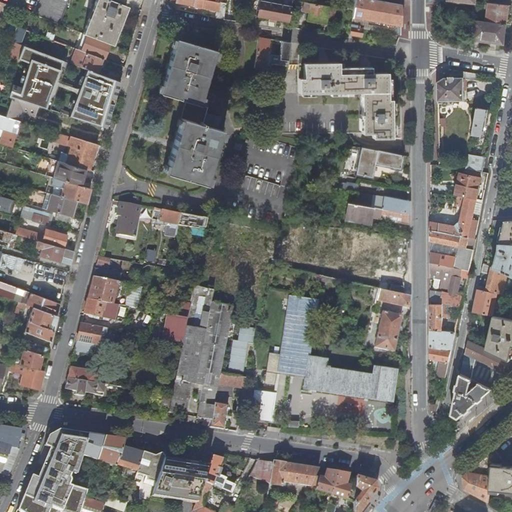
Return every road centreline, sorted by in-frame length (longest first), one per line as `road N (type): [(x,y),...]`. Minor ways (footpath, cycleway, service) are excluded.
road 1 (residential): [(44,413),(152,10)]
road 2 (tertiary): [(44,413),(367,463),(399,484),(420,485)]
road 3 (residential): [(421,420),(445,412),(510,73)]
road 4 (residential): [(416,58),(421,420)]
road 5 (residential): [(416,58),(282,34)]
road 6 (primary): [(511,402),(420,485)]
